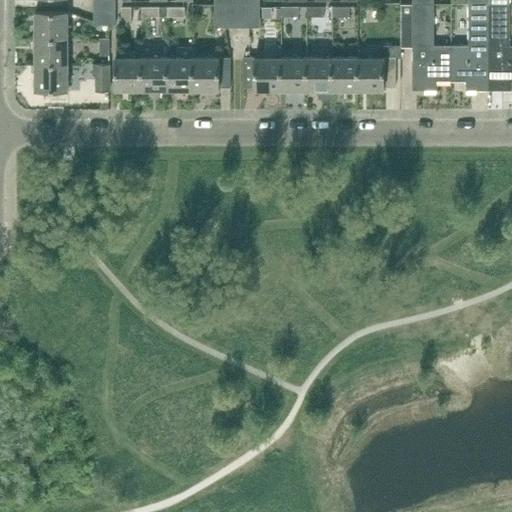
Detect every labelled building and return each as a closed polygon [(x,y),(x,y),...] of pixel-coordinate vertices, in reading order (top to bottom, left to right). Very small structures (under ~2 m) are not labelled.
[(93,0),(94,12),(116,12),(115,0),(93,0)] [(226,28),(226,5),(215,5),(215,28),(226,28)] [(237,28),(237,5),(226,5),(226,28),(237,28)] [(248,28),(249,5),(237,5),(237,28),(248,28)] [(260,28),(260,5),(249,5),(248,28),(260,28)] [(452,47),(434,47),(434,5),(413,5),(402,5),(402,47),(413,47),(413,90),(437,90),(437,81),(452,81),(452,47)] [(467,90),(489,90),(490,5),(469,5),(469,47),(452,47),(452,81),(467,81),(467,90)] [(511,46),(510,46),(510,5),(490,5),(489,90),(511,89),(511,46)] [(132,17),(132,7),(122,7),(122,17),(132,17)] [(159,17),(159,7),(142,7),(142,17),(159,17)] [(185,17),(185,7),(167,7),(168,17),(185,17)] [(298,17),(299,8),(281,7),(281,17),(298,17)] [(307,17),(333,17),(333,7),(307,7),(307,17)] [(333,7),(333,17),(350,17),(350,7),(333,7)] [(35,39),(69,39),(69,12),(35,12),(35,39)] [(116,26),(116,12),(94,12),(94,26),(116,26)] [(110,56),(110,38),(100,38),(100,56),(110,56)] [(35,65),(69,65),(69,39),(35,39),(35,65)] [(396,58),(401,58),(401,45),(384,45),(384,57),(384,88),(396,88),(396,58)] [(193,57),(193,47),(177,47),(177,57),(168,57),(168,91),(193,91),(193,57)] [(116,90),(142,90),(142,57),(116,57),(116,90)] [(142,90),(168,91),(168,57),(142,57),(142,90)] [(220,91),(220,87),(220,58),(220,57),(193,57),(193,91),(220,91)] [(255,87),(255,58),(244,57),(244,87),(255,87)] [(282,90),(281,57),(256,57),(255,58),(255,87),(255,90),(282,90)] [(282,90),(307,90),(307,57),(281,57),(282,90)] [(333,91),(332,57),(307,57),(307,90),(333,91)] [(333,91),(358,91),(358,57),(332,57),(333,91)] [(384,88),(384,57),(358,57),(358,91),(384,91),(384,88)] [(230,87),(230,62),(230,58),(220,58),(220,87),(230,87)] [(109,90),(110,64),(97,64),(96,90),(109,90)] [(35,90),(69,90),(69,65),(35,65),(35,90)]
